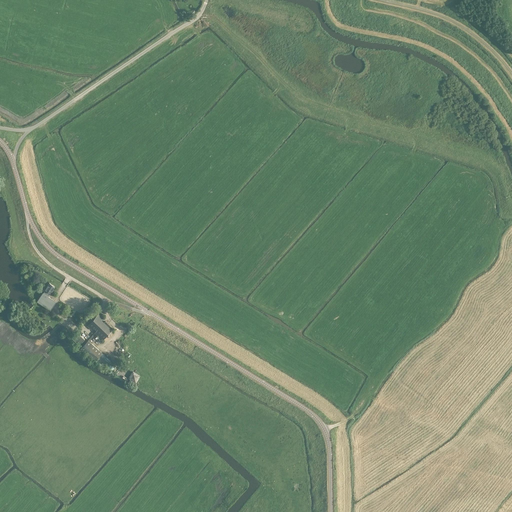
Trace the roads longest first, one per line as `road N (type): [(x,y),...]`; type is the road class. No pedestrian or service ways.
road 1 (tertiary): [(330,511),(329,446),(316,418),(54,253),(31,222),(12,162)]
road 2 (unknown): [(511,140),(461,69),(426,47),(340,26),(324,0)]
road 3 (unclassified): [(31,128),(197,17),(207,0)]
road 4 (track): [(511,99),(465,48),(362,0)]
